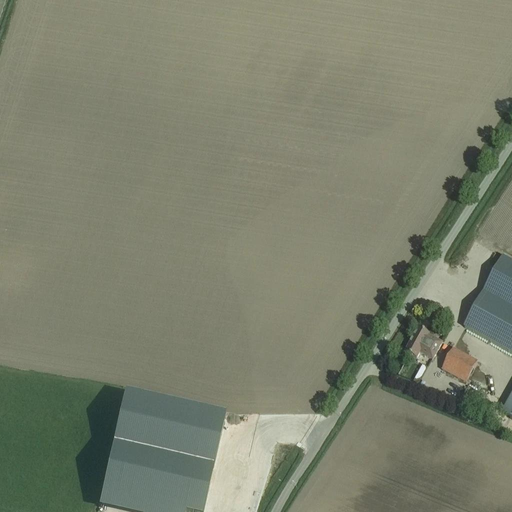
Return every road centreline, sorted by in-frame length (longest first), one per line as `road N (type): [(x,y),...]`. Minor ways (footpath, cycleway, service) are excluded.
road 1 (tertiary): [(275,511),(511,145)]
road 2 (track): [(452,334),(507,364),(493,413),(511,427)]
